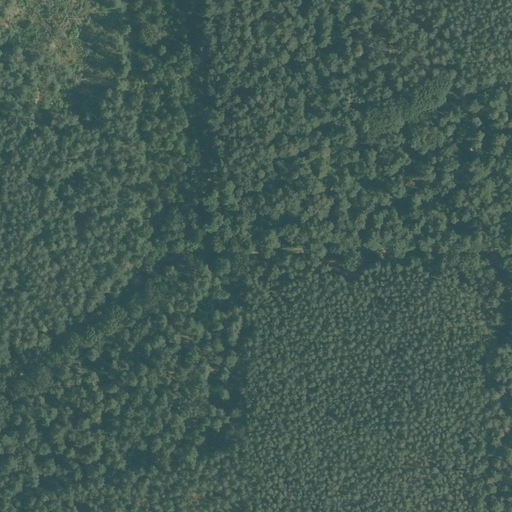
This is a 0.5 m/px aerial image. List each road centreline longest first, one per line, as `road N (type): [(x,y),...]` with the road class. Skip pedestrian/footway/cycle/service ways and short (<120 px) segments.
road 1 (track): [(179,247),(511,253)]
road 2 (track): [(445,0),(490,252)]
road 3 (track): [(0,385),(179,247)]
